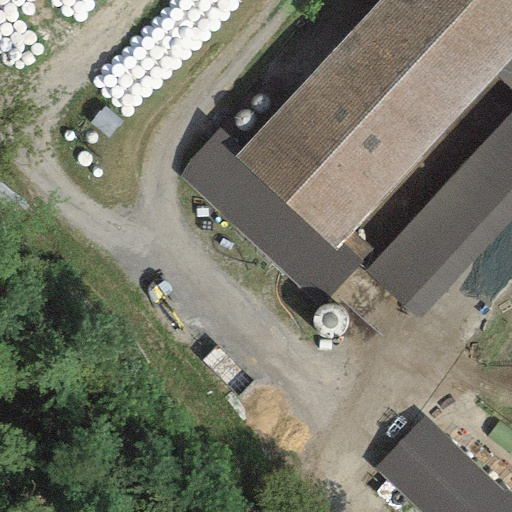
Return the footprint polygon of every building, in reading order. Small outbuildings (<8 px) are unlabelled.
[(511,0),(378,0),(240,149),(232,157),(331,251),(339,243),(494,75),(511,56),(511,0)] [(511,56),(494,75),(511,91),(511,56)] [(511,216),(511,109),(362,274),(416,323),(511,216)] [(232,157),(240,149),(218,128),(174,174),(315,308),(359,262),(339,243),(331,251),(232,157)] [(511,511),(511,499),(422,414),(372,468),(418,511),(511,511)]
